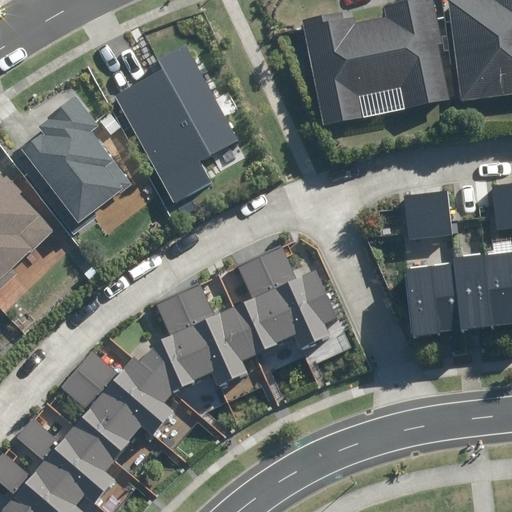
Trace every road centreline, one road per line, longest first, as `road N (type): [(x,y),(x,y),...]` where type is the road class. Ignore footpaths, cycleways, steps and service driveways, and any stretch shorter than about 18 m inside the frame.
road 1 (residential): [(0,419),(87,324),(149,279),(321,187)]
road 2 (residential): [(415,428),(321,187)]
road 3 (tertiary): [(236,511),(338,450),(415,428)]
road 4 (residential): [(321,187),(436,156),(511,147)]
